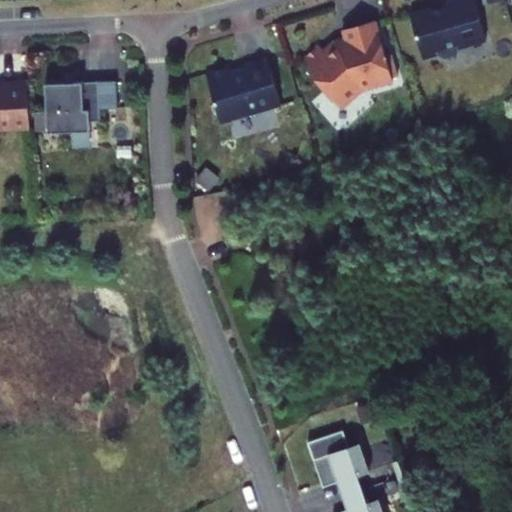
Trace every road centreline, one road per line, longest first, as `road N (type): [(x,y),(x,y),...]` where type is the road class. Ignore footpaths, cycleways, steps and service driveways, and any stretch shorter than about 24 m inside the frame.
road 1 (residential): [(277,511),(173,228),(158,22)]
road 2 (residential): [(0,30),(158,22)]
